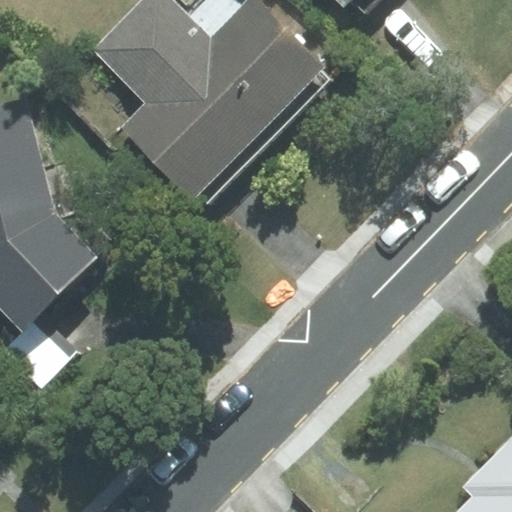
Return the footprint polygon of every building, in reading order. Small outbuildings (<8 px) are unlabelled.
[(156,102),(134,125),(212,199),(226,185),(343,62),(276,0),(255,0),(221,36),(182,0),(149,0),(101,50),(156,102)] [(71,209),(38,96),(0,106),(0,289),(36,324),(41,329),(49,322),(52,319),(117,252),(71,209)] [(41,329),(36,324),(13,349),(53,385),(86,349),(52,319),(49,322),(41,329)] [(0,356),(0,381),(4,377),(13,369),(0,356)] [(511,511),(511,442),(480,474),(472,483),(484,495),(466,511),(511,511)]
